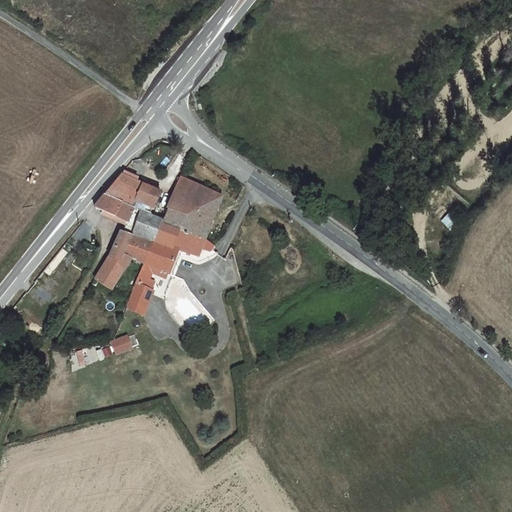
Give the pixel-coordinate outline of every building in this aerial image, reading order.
[(122,171),(119,174),(133,180),(135,176),(122,171)] [(119,174),(103,193),(145,212),(154,189),(133,180),(119,174)] [(205,242),(210,251),(213,247),(207,234),(222,194),(179,177),(161,219),(159,223),(178,230),(205,242)] [(145,212),(103,193),(93,206),(117,216),(125,220),(120,229),(150,243),(151,241),(171,248),(178,230),(159,223),(161,219),(153,215),(145,212)] [(147,252),(150,243),(120,229),(106,255),(93,281),(110,291),(131,260),(142,265),(147,252)] [(171,248),(177,250),(197,258),(200,251),(210,251),(205,242),(178,230),(171,248)] [(177,250),(171,248),(151,241),(150,243),(147,252),(171,261),(177,250)] [(149,268),(166,273),(171,261),(147,252),(142,265),(125,306),(142,313),(151,292),(147,290),(150,282),(145,279),(149,268)] [(123,338),(111,345),(115,353),(127,346),(123,338)]
